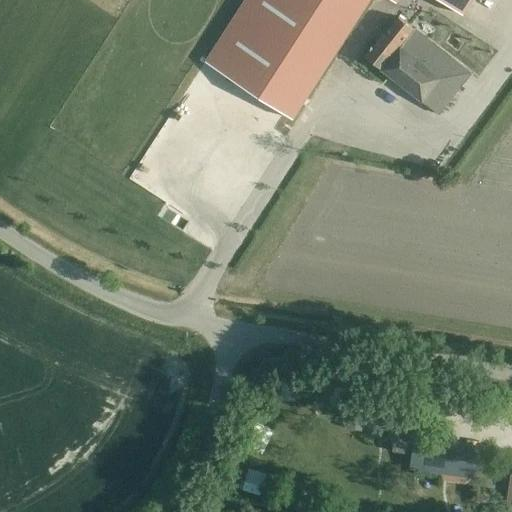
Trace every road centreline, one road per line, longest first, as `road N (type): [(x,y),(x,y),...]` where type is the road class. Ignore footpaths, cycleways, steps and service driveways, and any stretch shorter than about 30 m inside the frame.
road 1 (unknown): [(164,308),(272,146),(300,127),(377,140),(442,129),(511,29)]
road 2 (unclassified): [(511,371),(234,326)]
road 3 (unclassified): [(234,326),(133,300),(0,227)]
road 4 (unclassified): [(154,511),(205,430),(234,326)]
